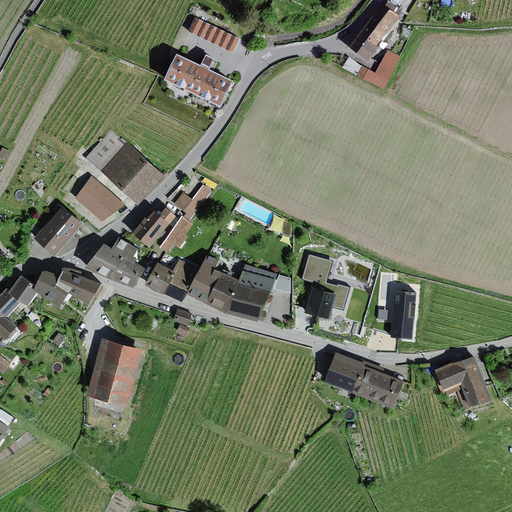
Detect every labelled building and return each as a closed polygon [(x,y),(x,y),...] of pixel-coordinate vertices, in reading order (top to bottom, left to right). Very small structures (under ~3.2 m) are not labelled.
[(384,3),(362,31),(378,44),(400,16),(384,3)] [(241,39),(196,18),(190,31),(234,53),(241,39)] [(378,44),(362,31),(350,46),(369,61),(381,46),(378,44)] [(376,73),(349,56),(342,67),(384,89),(400,57),(388,50),(376,73)] [(202,64),(178,52),(165,78),(222,106),(234,80),(210,69),(212,65),(215,59),(207,55),(202,64)] [(112,130),(87,157),(138,203),(163,176),(112,130)] [(1,151),(0,152),(0,156),(6,160),(9,154),(1,151)] [(125,204),(93,176),(75,197),(103,222),(125,204)] [(193,200),(184,192),(175,204),(187,212),(184,216),(190,221),(212,191),(203,185),(193,200)] [(161,202),(134,233),(150,246),(177,215),(161,202)] [(63,206),(35,238),(55,255),(83,223),(63,206)] [(183,215),(161,247),(169,254),(193,224),(190,221),(184,216),(183,215)] [(292,225),(283,220),(283,234),(292,237),(292,225)] [(113,249),(104,244),(86,267),(112,278),(125,256),(135,262),(138,258),(134,256),(139,248),(119,237),(113,249)] [(312,241),(302,241),(302,255),(312,255),(312,241)] [(188,292),(207,302),(224,272),(215,267),(219,260),(208,254),(201,270),(188,292)] [(125,256),(112,278),(135,287),(147,267),(135,262),(125,256)] [(175,272),(164,293),(182,301),(188,292),(201,270),(171,257),(165,267),(175,272)] [(165,267),(157,263),(147,284),(164,293),(175,272),(165,267)] [(245,264),(239,280),(226,312),(264,322),(265,317),(261,315),(278,273),(245,264)] [(60,277),(44,269),(36,285),(35,288),(38,291),(62,307),(72,294),(90,303),(104,285),(63,270),(60,277)] [(239,280),(224,272),(207,302),(226,312),(239,280)] [(10,290),(8,288),(0,295),(0,312),(6,317),(20,301),(28,305),(38,291),(35,288),(36,285),(22,275),(10,290)] [(337,293),(333,307),(358,314),(367,284),(355,281),(353,285),(325,277),(321,289),(337,293)] [(321,289),(314,287),(307,312),(330,319),(333,307),(337,293),(321,289)] [(178,310),(174,320),(188,325),(191,315),(178,310)] [(6,317),(0,312),(0,344),(5,337),(7,339),(18,326),(6,317)] [(180,324),(177,331),(187,335),(190,328),(180,324)] [(59,333),(52,341),(59,346),(65,337),(59,333)] [(141,350),(103,340),(88,396),(127,406),(141,350)] [(367,363),(337,352),(326,381),(355,392),(366,365),(367,363)] [(11,364),(0,355),(0,369),(4,373),(11,364)] [(475,356),(436,369),(447,394),(463,387),(461,381),(484,375),(475,356)] [(405,382),(366,365),(355,392),(395,408),(405,382)] [(494,399),(484,375),(461,381),(463,387),(471,407),(494,399)] [(0,420),(0,432),(3,435),(9,427),(0,420)]
